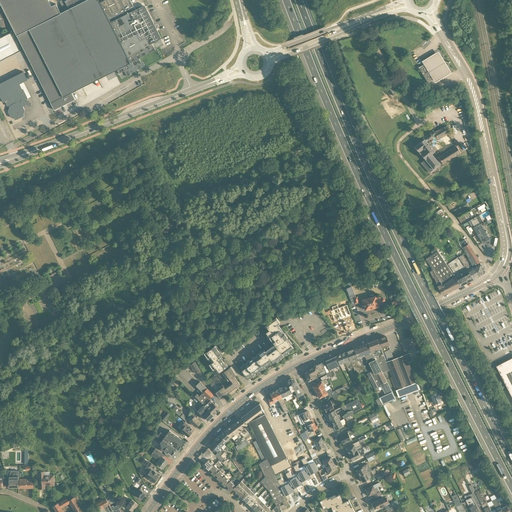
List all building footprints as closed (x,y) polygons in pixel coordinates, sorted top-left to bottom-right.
[(77,76),(92,69),(97,79),(103,76),(127,65),(117,70),(119,74),(124,72),(127,77),(131,75),(130,74),(144,67),(145,65),(143,64),(144,63),(140,62),(139,59),(139,58),(155,50),(152,43),(154,42),(156,44),(160,39),(143,6),(137,7),(138,9),(135,10),(130,0),(67,0),(65,1),(64,0),(62,0),(60,2),(65,12),(61,14),(58,8),(56,4),(52,6),(48,0),(0,0),(0,2),(3,9),(54,110),(75,100),(72,92),(76,90),(82,87),(77,76)] [(11,33),(0,38),(0,61),(20,51),(11,33)] [(422,61),(435,82),(452,72),(439,50),(422,61)] [(424,65),(419,68),(419,67),(418,68),(428,83),(428,82),(433,80),(433,79),(433,80),(434,79),(433,79),(424,65),(425,65),(424,64),(424,65)] [(0,83),(0,96),(3,103),(5,102),(7,106),(9,107),(8,112),(11,118),(17,120),(23,117),(25,111),(22,106),(24,105),(25,105),(26,101),(27,101),(28,99),(23,89),(22,89),(19,84),(28,80),(23,72),(0,83)] [(440,164),(438,162),(437,160),(432,154),(435,152),(428,144),(426,142),(429,140),(435,135),(438,138),(451,131),(447,126),(434,132),(433,130),(429,133),(430,133),(426,136),(423,138),(424,140),(423,140),(414,147),(425,160),(421,163),(420,163),(421,163),(429,173),(436,167),(437,167),(440,164)] [(443,164),(461,153),(456,145),(438,156),(442,163),(443,164)] [(482,213),(486,210),(484,207),(485,207),(484,204),(478,208),(479,210),(480,210),(482,213)] [(441,209),(440,209),(430,216),(434,222),(435,223),(442,219),(446,216),(441,209)] [(474,228),(473,226),(479,223),(478,222),(482,220),(479,215),(475,217),(476,219),(473,221),(473,220),(471,221),(470,220),(468,222),(473,231),(475,230),(483,244),(489,240),(480,224),(474,228)] [(459,244),(467,257),(478,276),(484,273),(484,271),(475,255),(468,244),(468,245),(465,240),(459,244)] [(461,286),(455,277),(435,249),(431,252),(432,255),(428,257),(427,255),(423,257),(424,260),(425,259),(433,270),(430,272),(433,278),(434,278),(436,283),(442,295),(461,286)] [(463,255),(458,257),(464,267),(465,266),(473,279),(478,276),(467,257),(465,258),(463,255)] [(463,273),(455,277),(461,286),(464,285),(473,279),(465,266),(464,267),(458,257),(447,264),(454,274),(461,270),(463,273)] [(354,303),(354,304),(359,303),(357,297),(356,298),(349,280),(343,282),(352,304),(354,303)] [(397,289),(395,289),(393,290),(392,290),(390,291),(388,293),(394,309),(404,306),(398,289),(397,289)] [(361,307),(362,309),(363,310),(365,309),(365,310),(378,307),(377,305),(381,304),(381,302),(384,302),(384,300),(384,299),(383,298),(380,299),(380,297),(376,298),(375,297),(374,294),(370,295),(371,298),(363,300),(364,305),(362,306),(361,307)] [(337,305),(333,304),(332,311),(331,311),(335,322),(346,318),(342,307),(339,308),(337,305)] [(275,345),(266,352),(272,361),(273,363),(293,348),(286,339),(287,338),(286,336),(287,335),(285,333),(284,334),(284,333),(283,334),(280,329),(278,328),(276,325),(280,322),(276,317),(265,325),(269,330),(266,332),(268,335),(275,345)] [(389,345),(386,336),(377,340),(386,362),(393,359),(388,345),(389,345)] [(415,349),(416,351),(419,349),(414,337),(411,338),(411,336),(404,339),(407,347),(410,346),(412,350),(415,349)] [(377,340),(368,343),(371,353),(372,352),(382,372),(389,370),(386,362),(381,349),(377,340)] [(368,343),(355,348),(365,370),(368,376),(374,389),(380,386),(384,393),(385,395),(379,398),(382,405),(387,402),(395,398),(391,390),(382,372),(372,352),(371,353),(368,343)] [(211,363),(209,365),(216,375),(227,367),(225,364),(226,363),(224,361),(223,362),(220,357),(222,356),(220,353),(221,352),(219,350),(218,351),(214,346),(204,353),(211,363)] [(362,372),(365,370),(354,348),(346,352),(350,361),(353,368),(354,371),(355,370),(357,374),(362,372)] [(264,350),(243,366),(251,376),(255,373),(256,374),(258,373),(257,372),(265,366),(266,367),(268,365),(267,365),(272,361),(266,352),(264,350)] [(350,369),(353,368),(350,361),(346,352),(341,354),(345,363),(347,367),(349,366),(350,369)] [(342,364),(345,363),(341,354),(336,356),(341,368),(343,372),(345,371),(342,364)] [(412,392),(420,389),(417,382),(416,382),(408,362),(405,355),(393,359),(386,362),(389,370),(392,377),(391,377),(395,390),(410,385),(412,392)] [(338,370),(341,368),(336,356),(331,359),(335,368),(337,367),(338,370)] [(329,370),(335,368),(331,359),(326,361),(329,370)] [(329,370),(326,361),(320,363),(321,363),(324,371),(325,372),(326,375),(328,378),(327,377),(332,375),(329,370)] [(190,365),(196,374),(200,371),(195,362),(190,365)] [(511,397),(511,362),(506,366),(504,362),(496,366),(508,390),(511,397)] [(324,371),(321,363),(316,365),(306,371),(305,373),(306,376),(311,373),(312,375),(315,374),(318,373),(318,374),(320,373),(322,372),(323,373),(325,372),(324,371)] [(251,376),(243,366),(240,368),(243,372),(242,373),(245,377),(246,377),(247,379),(251,376)] [(222,373),(225,377),(233,371),(230,367),(222,373)] [(230,380),(234,377),(236,375),(233,371),(225,377),(228,381),(230,380)] [(324,376),(326,375),(325,372),(323,373),(322,372),(320,373),(318,374),(318,373),(315,374),(312,375),(311,373),(306,376),(309,381),(323,374),(324,376)] [(325,380),(328,378),(326,375),(324,376),(320,378),(322,381),(318,383),(318,384),(314,387),(316,392),(324,388),(327,387),(325,384),(327,383),(325,380)] [(230,380),(232,383),(233,383),(236,387),(240,384),(234,377),(230,380)] [(181,383),(176,378),(172,382),(177,387),(181,383)] [(287,385),(289,388),(297,385),(294,380),(291,379),(287,382),(288,385),(287,385)] [(196,386),(203,393),(209,399),(213,395),(200,382),(196,386)] [(232,383),(225,389),(228,393),(236,387),(233,383),(232,383)] [(222,385),(218,388),(224,396),(228,393),(225,389),(222,385)] [(285,386),(283,387),(289,400),(291,399),(290,395),(288,396),(288,395),(292,393),(289,388),(287,385),(285,385),(285,386)] [(299,390),(297,385),(289,388),(292,393),(299,390)] [(278,389),(277,390),(281,398),(286,396),(286,397),(285,398),(286,401),(289,400),(283,387),(281,388),(280,388),(279,389),(278,389)] [(224,396),(218,388),(214,391),(220,399),(224,396)] [(326,392),(324,388),(316,392),(319,398),(324,396),(324,397),(328,395),(329,398),(332,397),(336,395),(334,391),(332,393),(331,389),(326,392)] [(279,408),(281,414),(288,411),(281,398),(277,390),(274,392),(274,391),(273,391),(271,392),(271,393),(270,394),(272,397),(268,399),(271,405),(275,403),(275,402),(278,400),(282,407),(279,408)] [(302,394),(299,390),(292,393),(295,398),(295,399),(293,400),(297,409),(300,408),(297,402),(300,401),(298,396),(302,394)] [(430,395),(434,405),(441,402),(437,392),(430,395)] [(197,399),(204,405),(207,409),(214,415),(217,412),(220,409),(217,407),(218,406),(215,404),(214,404),(209,399),(203,393),(199,397),(197,394),(194,396),(197,399)] [(336,394),(336,395),(332,397),(333,400),(328,402),(328,403),(323,406),(324,408),(326,412),(334,408),(332,404),(339,401),(337,398),(338,397),(336,394)] [(382,405),(379,398),(375,400),(380,409),(383,407),(382,405)] [(327,414),(333,425),(340,421),(343,419),(343,420),(363,409),(362,408),(360,404),(357,399),(342,406),(346,414),(342,416),(341,417),(340,416),(339,417),(334,410),(327,414)] [(267,418),(260,404),(242,417),(248,425),(250,428),(251,427),(267,418)] [(207,409),(204,405),(197,411),(201,415),(208,421),(214,415),(207,409)] [(176,412),(175,413),(180,417),(183,414),(179,411),(180,410),(175,406),(173,409),(176,412)] [(303,424),(306,423),(304,421),(311,417),(308,411),(296,417),(301,425),(303,424)] [(194,413),(188,419),(196,427),(201,422),(197,419),(198,418),(194,413)] [(376,413),(369,417),(371,421),(378,418),(376,413)] [(248,425),(242,417),(224,431),(231,436),(237,445),(235,447),(238,451),(249,443),(246,439),(251,436),(244,428),(248,425)] [(256,438),(266,458),(270,466),(276,479),(293,470),(287,457),(268,421),(267,418),(251,427),(256,438)] [(305,432),(300,434),(304,441),(309,439),(307,434),(317,429),(312,419),(306,423),(303,424),(305,427),(304,427),(306,430),(305,432)] [(191,434),(194,430),(184,423),(185,422),(183,421),(177,428),(188,437),(189,436),(191,434)] [(340,421),(333,425),(335,430),(340,428),(343,427),(340,421)] [(156,434),(178,450),(179,450),(179,449),(180,449),(179,449),(180,448),(184,442),(179,438),(169,430),(165,436),(160,432),(159,433),(156,431),(154,433),(156,434)] [(231,437),(224,431),(220,435),(226,441),(227,442),(230,440),(229,439),(231,437)] [(351,439),(349,436),(352,434),(350,431),(341,435),(341,436),(340,437),(343,443),(351,439)] [(178,450),(156,434),(152,439),(159,444),(160,444),(163,446),(161,449),(166,453),(164,455),(168,458),(170,454),(172,455),(173,454),(174,454),(174,452),(175,451),(174,451),(175,449),(178,450),(178,451),(178,450)] [(220,435),(214,441),(221,447),(225,452),(226,452),(229,449),(225,446),(224,446),(223,445),(226,441),(220,435)] [(312,448),(316,446),(323,442),(321,437),(314,441),(313,441),(311,441),(309,440),(310,438),(309,439),(304,441),(308,450),(312,448)] [(256,438),(252,440),(262,461),(266,458),(256,438)] [(222,462),(224,459),(221,456),(225,452),(221,447),(214,441),(210,446),(216,452),(217,453),(215,455),(222,462)] [(363,447),(360,441),(350,446),(350,447),(346,449),(349,454),(357,450),(363,447)] [(313,450),(312,448),(308,450),(310,455),(323,449),(325,448),(326,447),(323,442),(316,446),(317,448),(313,450)] [(357,450),(349,454),(352,460),(353,460),(354,460),(355,459),(365,454),(363,452),(365,451),(363,447),(357,450)] [(161,453),(155,448),(152,453),(158,457),(156,459),(159,460),(157,464),(163,468),(168,462),(162,457),(164,455),(161,453)] [(204,464),(207,466),(209,464),(208,463),(209,463),(208,462),(209,461),(210,462),(212,461),(216,457),(215,456),(208,448),(206,450),(207,450),(203,454),(203,455),(200,458),(205,463),(204,464)] [(324,463),(325,467),(334,463),(331,457),(326,460),(325,459),(319,462),(321,465),(324,463)] [(276,479),(270,466),(266,458),(262,461),(258,464),(265,477),(259,482),(269,492),(276,505),(283,502),(284,505),(286,505),(289,504),(276,479)] [(209,470),(210,469),(215,464),(212,461),(210,462),(209,461),(208,462),(209,463),(208,463),(209,464),(207,466),(206,467),(205,467),(206,467),(206,468),(209,470)] [(214,476),(215,474),(220,470),(223,466),(219,462),(219,461),(218,461),(215,464),(210,469),(212,471),(211,473),(212,473),(214,476)] [(156,479),(158,476),(156,475),(157,473),(151,469),(154,465),(149,462),(146,466),(144,469),(149,473),(146,476),(154,482),(155,482),(157,480),(156,479)] [(325,467),(323,468),(325,472),(324,472),(325,473),(321,476),(323,481),(328,479),(326,475),(332,472),(332,471),(337,469),(334,463),(325,467)] [(357,471),(359,476),(367,472),(371,471),(369,467),(367,464),(360,468),(360,469),(357,471)] [(220,481),(221,480),(227,474),(221,469),(223,467),(223,466),(220,470),(215,474),(218,477),(217,478),(216,478),(217,478),(220,481)] [(402,471),(405,476),(410,474),(409,471),(411,470),(410,468),(408,469),(402,471)] [(9,483),(9,488),(18,488),(18,481),(19,471),(18,471),(18,472),(14,472),(13,475),(13,476),(11,476),(11,477),(7,477),(7,475),(7,483),(9,483)] [(367,472),(359,476),(362,482),(374,477),(371,471),(367,472)] [(384,471),(375,476),(378,480),(386,476),(384,471)] [(38,472),(38,489),(43,489),(43,487),(45,487),(44,485),(50,485),(50,486),(53,486),(53,485),(54,485),(54,476),(53,476),(53,475),(49,475),(49,476),(44,476),(44,472),(38,472)] [(223,482),(222,483),(225,486),(233,478),(228,473),(227,474),(221,480),(223,482)] [(33,488),(32,479),(20,480),(20,488),(33,488)] [(230,492),(233,489),(236,486),(233,483),(234,482),(231,480),(226,485),(228,487),(227,489),(230,492)] [(233,491),(236,493),(244,484),(241,481),(236,486),(233,489),(234,490),(233,491)] [(379,496),(382,495),(380,491),(377,493),(376,492),(374,489),(381,485),(379,482),(365,489),(369,496),(372,494),(375,499),(379,496)] [(239,495),(240,496),(248,488),(244,484),(236,493),(238,496),(239,495)] [(470,492),(471,494),(472,494),(481,511),(490,511),(489,509),(486,502),(480,489),(475,492),(473,487),(470,489),(471,489),(470,489),(471,491),(470,492)] [(240,498),(242,500),(251,491),(248,488),(240,496),(239,497),(240,496),(241,497),(240,498)] [(132,493),(141,499),(146,493),(140,489),(137,492),(134,490),(132,493)] [(245,501),(246,502),(254,494),(251,491),(242,500),(245,502),(245,501)] [(354,511),(348,499),(353,497),(350,491),(340,497),(339,495),(332,498),(331,497),(328,499),(327,497),(319,501),(324,510),(325,509),(324,508),(327,507),(327,508),(331,506),(332,508),(331,508),(333,511),(337,510),(338,511),(354,511)] [(497,506),(495,507),(496,511),(497,511),(503,511),(498,502),(493,492),(490,494),(497,506)] [(247,504),(249,506),(258,498),(254,494),(246,502),(245,503),(246,503),(247,503),(248,503),(247,504)] [(466,502),(470,511),(481,511),(472,494),(471,494),(464,497),(466,502)] [(84,511),(87,511),(83,505),(81,501),(77,495),(68,501),(67,499),(58,504),(58,503),(53,506),(56,511),(84,511)] [(451,497),(458,511),(466,511),(462,503),(460,503),(456,495),(451,497)] [(252,510),(261,501),(258,498),(249,506),(251,509),(252,508),(253,509),(252,510)] [(373,504),(374,506),(375,505),(377,509),(389,503),(387,499),(384,500),(382,498),(373,502),(374,503),(373,504)] [(99,511),(112,511),(109,504),(106,499),(96,505),(99,510),(98,510),(99,510),(98,510),(99,511)] [(124,505),(132,511),(138,504),(132,500),(129,504),(126,502),(124,505)] [(503,500),(498,502),(503,511),(509,511),(506,506),(503,500)] [(253,511),(254,511),(256,511),(265,504),(261,501),(252,510),(253,511)] [(489,501),(486,502),(489,509),(490,511),(497,511),(496,511),(495,507),(494,506),(491,507),(489,501)]
